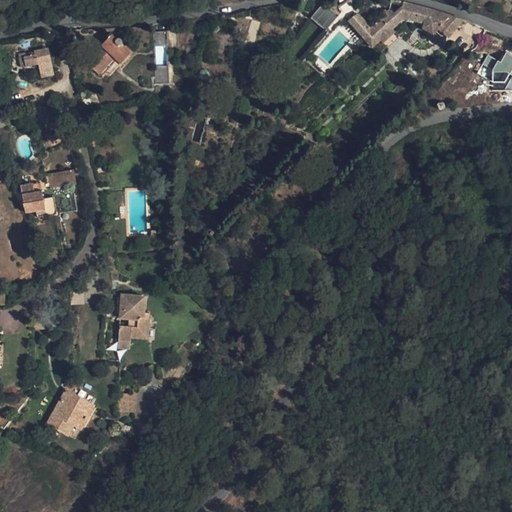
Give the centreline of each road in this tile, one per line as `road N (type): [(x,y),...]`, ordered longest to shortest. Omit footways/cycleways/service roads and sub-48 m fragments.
road 1 (residential): [(188,511),(246,453),(297,365),(363,178),(391,140),(433,116),(511,104)]
road 2 (unknown): [(71,25),(93,224),(73,267),(52,289),(0,317)]
road 3 (residential): [(284,0),(170,21),(0,35)]
